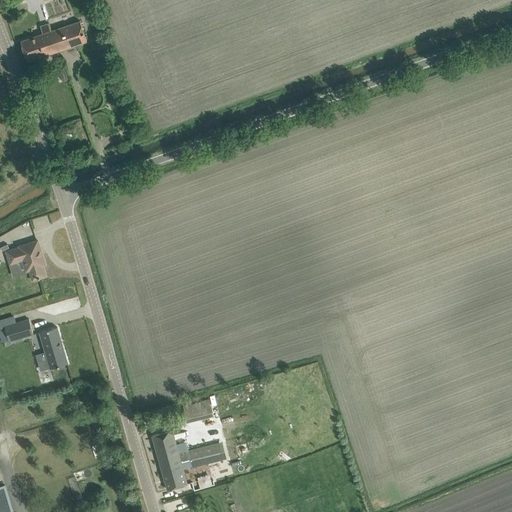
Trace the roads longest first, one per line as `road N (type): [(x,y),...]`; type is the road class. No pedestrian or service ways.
road 1 (unclassified): [(62,200),(511,35)]
road 2 (unclassified): [(153,511),(62,200)]
road 3 (unclassified): [(62,200),(0,29)]
